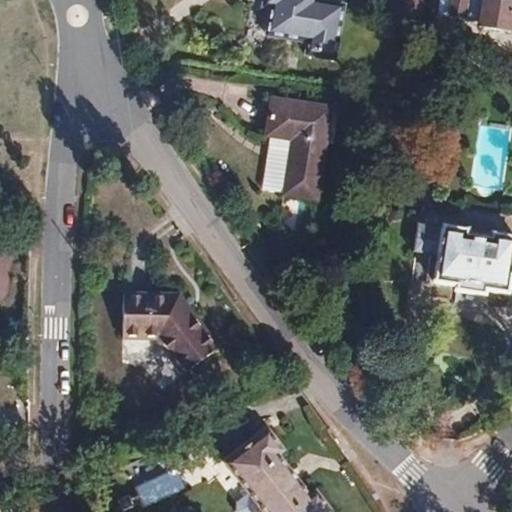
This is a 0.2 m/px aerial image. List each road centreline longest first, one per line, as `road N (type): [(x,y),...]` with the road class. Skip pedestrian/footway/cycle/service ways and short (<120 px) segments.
road 1 (tertiary): [(454,506),(351,409),(105,90)]
road 2 (residential): [(57,511),(62,162),(78,115),(105,90)]
